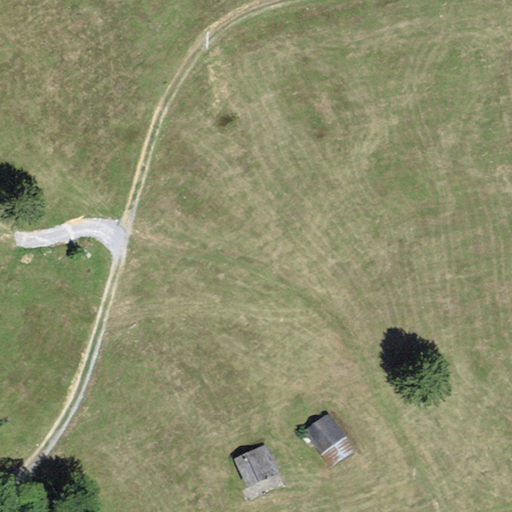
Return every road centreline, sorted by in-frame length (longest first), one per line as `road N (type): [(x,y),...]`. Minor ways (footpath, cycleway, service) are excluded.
road 1 (track): [(439,511),(349,340),(312,300),(126,244)]
road 2 (track): [(126,244),(158,114),(200,45),(227,23),(288,0)]
road 3 (track): [(0,483),(26,469),(76,396),(126,244)]
road 4 (track): [(0,231),(109,227),(126,244)]
